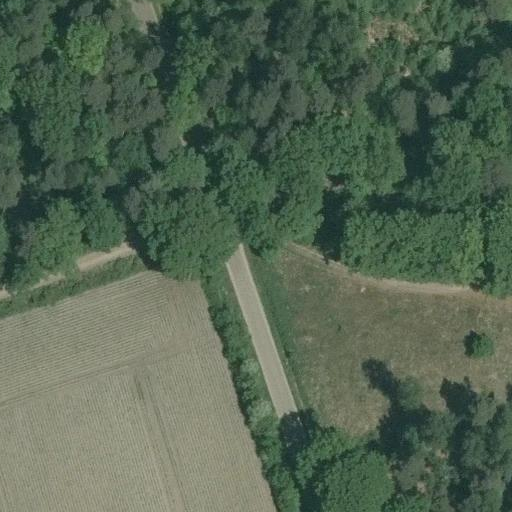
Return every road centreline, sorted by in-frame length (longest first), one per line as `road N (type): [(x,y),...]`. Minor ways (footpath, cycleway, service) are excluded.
road 1 (unclassified): [(313,511),(137,0)]
road 2 (track): [(217,217),(511,141)]
road 3 (track): [(0,291),(217,217)]
